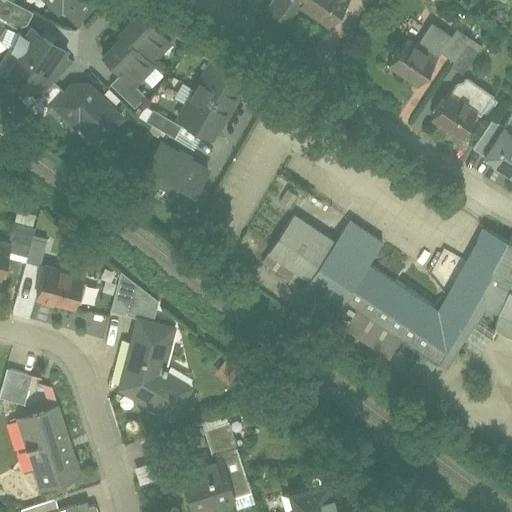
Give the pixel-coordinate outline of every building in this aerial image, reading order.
[(0,0),(0,16),(18,23),(24,6),(3,0),(0,0)] [(48,0),(60,10),(63,7),(82,23),(101,0),(48,0)] [(290,0),(332,25),(347,0),(290,0)] [(377,0),(356,0),(371,10),(377,0)] [(177,44),(142,9),(122,28),(157,64),(177,44)] [(69,46),(30,19),(1,62),(39,88),(69,46)] [(157,64),(122,28),(102,48),(136,83),(157,64)] [(400,40),(384,66),(418,87),(434,61),(400,40)] [(194,85),(233,106),(249,76),(210,55),(194,85)] [(83,68),(49,100),(94,146),(127,113),(83,68)] [(178,115),(218,136),(233,106),(194,85),(178,115)] [(425,118),(457,139),(474,114),(442,92),(425,118)] [(511,132),(499,124),(478,157),(511,178),(511,132)] [(191,200),(210,162),(160,136),(141,174),(191,200)] [(221,223),(228,202),(210,197),(203,217),(221,223)] [(511,337),(511,275),(509,274),(511,269),(511,244),(486,228),(436,306),(370,263),(384,244),(348,221),(334,240),(292,213),(266,254),(307,280),(303,285),(337,306),(340,302),(444,369),(475,321),(511,337)] [(40,266),(34,300),(76,307),(82,274),(40,266)] [(173,325),(136,316),(116,391),(171,426),(192,390),(161,372),(173,325)] [(0,394),(24,402),(32,373),(0,364),(0,394)] [(40,487),(83,473),(59,401),(17,415),(40,487)] [(219,469),(168,485),(176,511),(213,511),(231,506),(219,469)] [(335,506),(328,481),(288,492),(293,511),(330,511),(329,507),(335,506)] [(99,511),(97,503),(90,505),(88,498),(44,511),(99,511)]
